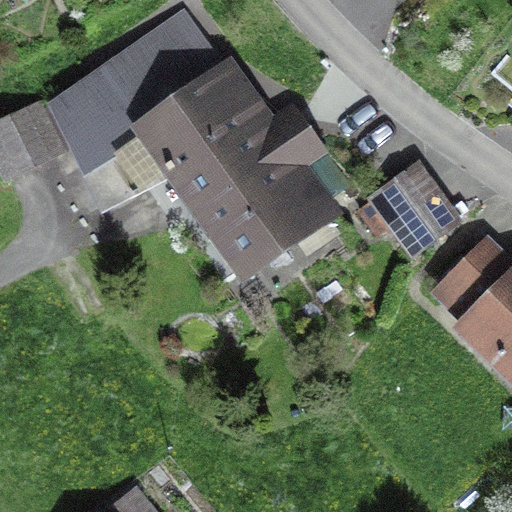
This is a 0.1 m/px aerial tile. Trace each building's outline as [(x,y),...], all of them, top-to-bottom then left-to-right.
[(228,74),(192,22),(43,119),(65,164),(83,192),(134,154),(129,146),(228,74)] [(228,74),(129,146),(134,154),(236,292),(333,221),(301,178),(319,165),(287,121),(271,133),(228,74)] [(41,114),(0,133),(0,181),(5,192),(65,164),(43,119),(41,114)] [(457,234),(416,180),(368,215),(408,270),(457,234)] [(511,400),(511,275),(509,278),(484,253),(433,304),(459,330),(450,340),(511,400)]
